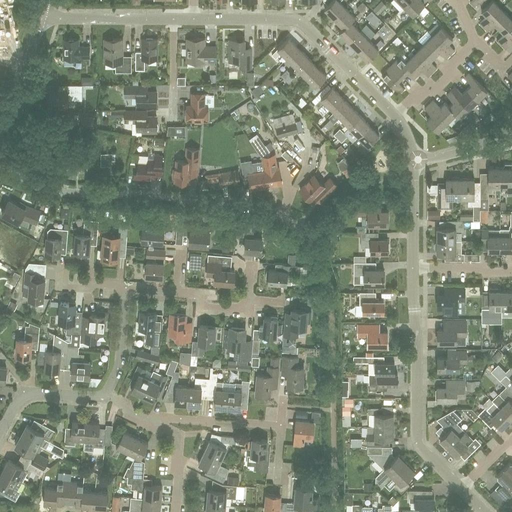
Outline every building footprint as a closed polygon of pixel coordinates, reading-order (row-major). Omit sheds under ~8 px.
[(333,19),(344,8),(339,3),(341,0),(333,0),(327,6),(324,9),(333,19)] [(410,0),(403,7),(412,16),(423,5),(418,1),(418,0),(410,0)] [(482,28),(501,10),(491,0),(480,11),(485,17),(478,24),(482,28)] [(491,0),(501,10),(505,5),(500,0),(491,0)] [(373,10),(377,15),(386,6),(381,1),(373,10)] [(356,8),(360,11),(365,6),(362,2),(356,8)] [(403,7),(399,3),(394,7),(398,11),(403,7)] [(342,28),(349,21),(353,17),(344,8),(333,19),(342,28)] [(498,30),(510,18),(501,10),(482,28),(487,32),(494,25),(498,30)] [(379,19),(371,12),(365,18),(368,21),(373,26),(379,19)] [(500,46),(511,33),(511,20),(510,18),(498,30),(503,34),(496,41),(500,46)] [(359,31),(349,21),(342,28),(338,32),(347,42),(359,31)] [(359,31),(368,40),(375,34),(365,24),(359,31)] [(427,33),(431,37),(441,28),(437,24),(427,33)] [(431,37),(450,55),(454,51),(447,44),(452,39),(441,28),(431,37)] [(357,51),(368,40),(359,31),(347,42),(357,51)] [(431,37),(427,33),(426,32),(418,41),(423,46),(431,37)] [(511,33),(500,46),(505,50),(511,43),(511,33)] [(298,47),(288,37),(278,47),(277,48),(278,49),(272,55),(276,58),(281,53),(287,58),(298,47)] [(445,60),(450,55),(431,37),(423,46),(434,57),(438,52),(445,60)] [(397,38),(392,43),(396,47),(401,42),(397,38)] [(89,46),(78,46),(78,39),(63,39),(63,46),(63,59),(78,59),(78,58),(89,58),(89,46)] [(131,56),(122,56),(122,39),(103,39),(103,62),(115,62),(115,72),(131,72),(131,56)] [(144,60),(156,60),(156,39),(142,39),(141,52),(135,52),(134,71),(144,71),(144,60)] [(216,47),(203,47),(204,39),(187,39),(187,55),(187,62),(203,62),(203,61),(215,61),(216,47)] [(239,69),(251,69),(251,65),(251,47),(244,47),(244,40),(228,40),(228,62),(239,62),(239,69)] [(368,40),(357,51),(367,61),(378,50),(384,44),(380,40),(373,46),(368,40)] [(429,62),(434,57),(423,46),(414,55),(432,73),(436,69),(429,62)] [(296,68),(307,57),(298,47),(287,58),(291,62),(289,64),(291,66),(292,64),(296,68)] [(402,54),(399,57),(405,64),(408,60),(402,54)] [(428,77),(432,73),(414,55),(408,60),(405,64),(416,75),(420,70),(428,77)] [(300,75),(302,73),(305,77),(317,66),(307,57),(296,68),(300,71),(298,73),(300,75)] [(416,75),(405,64),(399,57),(390,66),(401,78),(406,73),(413,80),(417,76),(415,75),(416,75)] [(317,66),(305,77),(310,82),(309,84),(305,88),(309,92),(311,91),(317,85),(326,76),(317,66)] [(398,80),(401,78),(390,66),(381,75),(397,91),(399,94),(403,90),(396,83),(398,80)] [(284,79),(290,73),(286,69),(280,75),(284,79)] [(290,73),(284,79),(288,83),(294,77),(290,73)] [(466,90),(477,101),(486,92),(468,74),(463,78),(470,85),(466,90)] [(82,76),(82,84),(93,83),(92,76),(82,76)] [(58,83),(58,93),(66,93),(66,85),(80,86),(81,86),(81,83),(58,83)] [(315,104),(332,87),(329,83),(311,100),(315,104)] [(250,88),(255,96),(264,91),(259,84),(257,84),(250,88)] [(81,86),(80,86),(66,85),(66,93),(58,93),(47,93),(47,107),(66,107),(67,101),(72,101),(72,99),(81,99),(81,86)] [(317,85),(311,91),(314,94),(320,88),(317,85)] [(149,106),(149,105),(155,105),(155,98),(156,98),(156,92),(147,92),(148,87),(124,86),(124,88),(124,98),(136,98),(136,105),(143,105),(144,106),(145,107),(146,107),(148,107),(149,106)] [(332,87),(315,104),(318,107),(319,108),(325,103),(330,108),(342,96),(338,93),(332,87)] [(477,101),(466,90),(461,94),(454,87),(450,91),(468,110),(477,101)] [(459,119),(468,110),(450,91),(445,96),(453,103),(448,108),(455,115),(459,119)] [(207,106),(204,106),(204,94),(191,94),(191,106),(186,106),(186,120),(207,121),(207,106)] [(204,106),(207,106),(214,106),(214,94),(204,94),(204,106)] [(302,106),(306,102),(301,96),(296,101),(302,106)] [(333,111),(339,118),(351,106),(342,96),(330,108),(333,111)] [(455,115),(448,108),(444,103),(439,108),(432,101),(427,105),(446,124),(455,115)] [(319,108),(318,107),(317,109),(323,115),(330,108),(325,103),(319,108)] [(437,133),(446,124),(427,105),(423,109),(430,117),(426,120),(425,121),(437,133)] [(349,127),(360,116),(351,106),(339,118),(343,121),(342,123),(344,124),(345,123),(349,127)] [(231,112),(235,119),(239,117),(239,112),(237,108),(231,112)] [(124,117),(124,123),(136,123),(136,130),(142,130),(142,132),(143,133),(148,133),(149,132),(149,130),(154,130),(156,130),(157,129),(157,124),(156,123),(156,117),(147,117),(147,113),(147,111),(136,111),(124,111),(124,116),(124,117)] [(328,116),(330,118),(321,127),(325,131),(339,118),(333,111),(328,116)] [(298,132),(295,121),(293,112),(273,118),(278,137),(298,132)] [(370,125),(360,116),(349,127),(343,132),(347,136),(353,142),(358,137),(370,125)] [(79,123),(78,126),(93,127),(94,119),(79,117),(79,123)] [(167,134),(185,134),(185,125),(177,125),(168,125),(167,134)] [(358,137),(353,142),(362,152),(369,145),(379,135),(374,130),(370,125),(358,137)] [(337,138),(343,132),(339,128),(333,134),(337,138)] [(259,153),(261,160),(265,187),(280,184),(278,168),(276,169),(275,161),(273,152),(271,153),(257,132),(249,138),(259,153)] [(343,132),(337,138),(341,142),(347,136),(343,132)] [(209,167),(208,183),(218,183),(218,184),(220,184),(220,183),(224,184),(224,185),(227,185),(227,184),(232,185),(232,182),(233,170),(239,169),(235,143),(228,144),(226,168),(219,167),(209,167)] [(340,144),(336,149),(341,154),(345,149),(340,144)] [(369,145),(362,152),(365,155),(372,148),(369,145)] [(175,170),(173,170),(173,178),(175,178),(174,182),(188,183),(189,175),(197,175),(198,166),(199,149),(186,148),(185,161),(176,161),(175,170)] [(292,158),(284,150),(281,153),(287,159),(292,158)] [(127,173),(133,174),(135,172),(136,172),(138,155),(138,152),(131,151),(127,173)] [(354,151),(346,159),(353,166),(361,159),(354,151)] [(86,152),(80,152),(67,152),(67,171),(86,171),(86,152)] [(162,156),(154,156),(155,153),(148,152),(148,156),(138,155),(136,172),(135,172),(133,174),(133,177),(135,179),(137,179),(140,177),(140,176),(147,176),(148,178),(150,177),(151,178),(152,179),(154,179),(154,175),(162,175),(163,165),(161,165),(162,156)] [(115,167),(115,164),(115,154),(100,154),(100,167),(112,167),(115,167)] [(356,173),(353,166),(346,159),(343,156),(337,162),(340,170),(343,169),(346,177),(356,173)] [(265,187),(261,160),(252,162),(251,159),(241,161),(243,174),(247,173),(250,190),(265,187)] [(511,175),(511,176),(511,167),(511,164),(504,164),(503,168),(499,168),(499,186),(507,186),(507,196),(511,195),(511,175)] [(499,186),(499,168),(488,168),(488,172),(487,176),(480,176),(480,181),(480,185),(479,185),(479,199),(488,199),(488,193),(493,193),(493,190),(499,190),(499,186)] [(310,201),(314,197),(319,202),(335,186),(329,179),(322,185),(312,175),(297,189),(310,201)] [(452,198),(459,198),(459,179),(459,177),(448,177),(448,179),(446,179),(446,180),(446,186),(440,186),(440,208),(452,208),(452,198)] [(479,185),(473,185),(473,181),(473,179),(459,179),(459,198),(467,198),(467,206),(473,206),(473,213),(473,221),(479,221),(479,210),(479,199),(479,185)] [(446,186),(446,180),(437,180),(437,183),(437,193),(437,208),(440,208),(440,186),(446,186)] [(426,193),(437,193),(437,183),(426,184),(426,193)] [(479,210),(487,210),(488,199),(479,199),(479,210)] [(21,217),(35,223),(39,212),(27,207),(20,203),(19,206),(9,200),(5,208),(2,214),(18,223),(21,217)] [(388,211),(381,211),(381,205),(368,205),(358,205),(357,216),(368,216),(368,226),(388,227),(388,211)] [(511,209),(510,210),(510,230),(499,230),(499,251),(511,251),(511,249),(511,243),(511,242),(511,209)] [(479,210),(479,221),(488,221),(487,210),(479,210)] [(437,211),(427,211),(427,221),(429,221),(437,221),(437,211)] [(177,223),(175,243),(183,243),(183,235),(184,214),(169,213),(168,222),(177,223)] [(469,221),(473,221),(473,213),(460,213),(460,221),(463,221),(469,221)] [(184,214),(183,235),(190,236),(189,244),(208,246),(209,231),(195,230),(195,227),(199,227),(200,215),(184,214)] [(236,218),(220,216),(219,227),(235,228),(236,221),(236,218)] [(74,247),(74,252),(89,253),(90,244),(90,235),(97,236),(97,234),(99,221),(92,221),(91,228),(84,227),(83,234),(75,233),(74,247)] [(246,238),(245,251),(254,252),(261,253),(262,239),(251,238),(252,222),(236,221),(235,228),(235,237),(246,238)] [(455,233),(463,233),(463,221),(460,221),(451,221),(451,228),(439,228),(437,228),(436,241),(455,241),(455,233)] [(99,258),(118,260),(118,256),(119,245),(126,246),(128,226),(119,225),(118,236),(104,235),(102,250),(100,250),(99,258)] [(162,244),(164,229),(142,227),(141,242),(162,244)] [(0,228),(0,241),(7,245),(11,239),(17,241),(25,245),(28,239),(9,228),(7,232),(3,230),(0,228)] [(45,254),(59,255),(60,253),(66,253),(66,247),(67,230),(50,229),(47,231),(46,238),(45,254)] [(499,252),(499,251),(499,230),(481,230),(481,242),(487,242),(487,250),(487,251),(491,251),(491,252),(492,253),(498,254),(499,252)] [(368,233),(354,233),(354,237),(360,237),(360,248),(370,248),(370,254),(388,254),(388,240),(378,240),(378,233),(368,233)] [(0,241),(0,259),(13,267),(16,261),(8,256),(3,252),(7,245),(0,241)] [(450,261),(463,261),(463,252),(463,247),(455,247),(455,241),(436,241),(436,243),(435,243),(434,244),(434,249),(435,250),(436,250),(436,254),(444,254),(450,254),(450,261)] [(134,247),(126,246),(125,254),(134,255),(134,247)] [(146,262),(145,277),(145,279),(154,280),(154,278),(162,279),(164,261),(165,250),(165,249),(146,247),(145,257),(155,257),(155,262),(146,262)] [(463,252),(463,261),(479,261),(479,252),(463,252)] [(190,253),(189,268),(200,269),(201,253),(190,253)] [(208,255),(207,270),(206,277),(215,277),(214,283),(221,284),(233,285),(234,271),(230,271),(220,270),(222,256),(208,255)] [(220,270),(230,271),(232,257),(222,256),(220,270)] [(373,293),(373,283),(383,283),(383,277),(383,270),(375,270),(366,270),(366,262),(353,262),(353,283),(368,283),(368,293),(373,293)] [(25,269),(23,295),(28,295),(28,299),(43,300),(43,298),(45,280),(46,264),(29,263),(26,268),(25,269)] [(308,267),(294,265),(287,265),(275,264),(275,270),(269,270),(266,270),(266,278),(268,278),(268,283),(287,285),(291,285),(292,272),(307,273),(308,267)] [(22,274),(14,270),(8,282),(16,285),(22,274)] [(481,323),(501,323),(501,317),(501,291),(498,291),(498,288),(489,288),(489,290),(489,302),(481,302),(481,318),(481,323)] [(452,289),(452,295),(443,295),(437,295),(437,308),(443,308),(443,315),(449,316),(456,316),(456,301),(464,301),(464,289),(452,289)] [(511,291),(501,291),(501,317),(511,316),(511,291)] [(375,293),(373,293),(368,293),(359,293),(359,305),(359,306),(363,306),(363,313),(368,313),(368,316),(375,316),(375,313),(380,313),(383,313),(383,301),(375,301),(375,293)] [(17,303),(10,300),(7,307),(14,311),(17,303)] [(68,345),(79,346),(81,326),(82,313),(74,312),(75,304),(69,304),(69,303),(60,303),(59,323),(67,324),(66,334),(71,335),(71,342),(68,342),(68,345)] [(293,309),(292,312),(285,312),(284,323),(283,335),(287,336),(299,336),(299,328),(306,328),(306,322),(310,322),(311,312),(307,312),(307,308),(301,308),(300,310),(293,309)] [(151,343),(161,344),(162,328),(163,318),(155,317),(156,313),(156,312),(140,311),(140,321),(139,328),(147,329),(146,337),(150,337),(150,343),(151,343)] [(84,315),(83,326),(82,341),(96,342),(96,332),(103,333),(104,320),(107,320),(108,314),(97,313),(97,316),(84,315)] [(192,335),(191,335),(192,323),(185,322),(186,315),(171,313),(169,329),(169,333),(175,334),(175,340),(191,342),(192,335)] [(276,337),(277,332),(281,333),(282,323),(277,323),(278,318),(264,317),(264,322),(260,322),(260,329),(259,336),(276,337)] [(465,336),(465,321),(443,321),(443,330),(437,330),(437,343),(444,343),(444,345),(457,345),(457,336),(465,336)] [(39,334),(39,326),(29,322),(29,326),(25,326),(25,333),(24,339),(17,339),(16,356),(30,357),(31,348),(31,341),(38,342),(39,334)] [(191,352),(191,355),(197,355),(203,356),(204,343),(214,344),(215,327),(200,325),(199,341),(192,340),(191,352)] [(367,336),(367,347),(387,347),(387,332),(379,332),(370,332),(370,325),(357,325),(357,336),(367,336)] [(224,329),(222,347),(228,347),(228,348),(236,349),(235,359),(240,359),(246,360),(249,360),(250,341),(244,341),(245,329),(230,328),(230,329),(224,329)] [(66,362),(68,345),(68,342),(54,335),(53,352),(47,351),(47,352),(39,351),(37,363),(45,364),(45,370),(53,371),(58,371),(59,368),(59,362),(66,362)] [(287,336),(283,335),(282,346),(296,347),(296,342),(294,339),(289,339),(288,342),(286,342),(287,336)] [(457,336),(457,345),(465,345),(465,336),(457,336)] [(160,356),(161,344),(151,343),(151,354),(160,356)] [(90,378),(91,361),(84,361),(84,353),(79,353),(79,346),(68,345),(66,362),(72,363),(72,369),(71,376),(77,377),(90,378)] [(135,357),(144,359),(157,363),(160,356),(151,354),(146,352),(137,350),(135,357)] [(448,351),(448,357),(437,357),(437,371),(446,371),(458,371),(458,363),(465,363),(465,350),(457,351),(448,351)] [(498,350),(492,357),(497,362),(503,355),(498,350)] [(191,352),(180,351),(179,362),(190,365),(191,355),(191,352)] [(258,356),(251,356),(251,365),(259,365),(259,357),(258,356)] [(394,361),(384,361),(384,356),(373,356),(366,356),(353,356),(353,362),(368,362),(368,373),(394,373),(394,363),(394,361)] [(283,359),(282,375),(288,375),(287,386),(302,387),(304,367),(297,367),(298,358),(283,357),(283,359)] [(221,364),(221,359),(216,358),(212,361),(212,367),(213,367),(220,367),(221,364)] [(270,366),(279,367),(280,358),(271,358),(270,366)] [(178,362),(171,360),(166,373),(172,376),(175,370),(178,362)] [(228,361),(227,368),(230,368),(250,370),(251,365),(237,364),(237,361),(228,361)] [(511,365),(506,372),(498,364),(490,372),(505,387),(509,390),(511,387),(511,365)] [(134,383),(131,390),(142,395),(153,371),(139,365),(135,373),(132,379),(131,382),(134,383)] [(270,396),(270,388),(277,388),(279,367),(270,366),(268,366),(267,376),(257,375),(256,390),(255,395),(270,396)] [(217,373),(213,373),(213,367),(212,367),(211,367),(210,367),(209,379),(208,398),(215,399),(214,407),(215,407),(215,409),(215,410),(222,411),(223,410),(223,408),(227,408),(229,382),(216,382),(217,373)] [(153,371),(142,395),(152,400),(155,393),(159,395),(163,386),(165,381),(167,376),(160,373),(153,370),(153,371)] [(187,405),(189,387),(177,386),(179,370),(175,370),(172,376),(166,391),(175,392),(174,402),(174,404),(187,405)] [(397,373),(394,373),(368,373),(368,390),(376,390),(376,385),(387,385),(397,385),(397,373)] [(101,378),(90,378),(89,385),(97,386),(101,378)] [(208,398),(209,379),(195,378),(194,387),(189,387),(187,405),(200,406),(201,398),(208,398)] [(249,390),(249,385),(249,381),(242,381),(242,383),(229,382),(227,408),(231,409),(230,411),(231,412),(237,412),(238,412),(238,409),(239,409),(240,398),(248,398),(249,390)] [(436,388),(436,399),(427,399),(427,406),(437,406),(437,400),(455,401),(455,392),(464,392),(464,381),(446,381),(445,388),(436,388)] [(466,381),(466,390),(475,390),(475,386),(479,386),(481,381),(466,381)] [(511,397),(511,393),(509,390),(505,387),(491,401),(493,403),(510,419),(511,417),(511,403),(509,400),(511,397)] [(175,392),(166,391),(163,401),(174,402),(175,392)] [(248,398),(240,398),(239,409),(247,410),(247,406),(248,398)] [(353,406),(353,398),(345,398),(341,398),(342,425),(351,425),(350,406),(353,406)] [(481,405),(484,408),(486,410),(493,403),(491,401),(488,398),(481,405)] [(500,429),(510,419),(493,403),(486,410),(484,408),(477,415),(478,417),(485,424),(490,419),(495,423),(500,429)] [(381,406),(381,408),(382,415),(393,415),(393,406),(381,406)] [(369,427),(393,427),(393,415),(382,415),(381,408),(367,409),(367,415),(369,415),(369,427)] [(447,448),(464,431),(457,424),(462,419),(453,410),(436,420),(442,426),(441,427),(446,432),(441,437),(438,440),(447,448)] [(477,415),(471,410),(462,410),(472,420),(477,415)] [(312,440),(313,422),(320,423),(320,412),(312,411),(311,421),(295,420),(295,429),(293,445),(303,446),(304,439),(312,440)] [(490,419),(485,424),(490,428),(495,423),(490,419)] [(38,431),(42,424),(34,420),(30,427),(38,431)] [(86,422),(72,421),(72,427),(72,431),(65,431),(64,445),(74,445),(75,439),(84,440),(85,440),(86,422)] [(104,448),(104,445),(105,431),(98,431),(99,427),(99,423),(86,422),(85,440),(84,440),(83,450),(93,451),(94,447),(104,448)] [(27,425),(21,435),(39,445),(46,449),(50,442),(55,431),(42,424),(38,431),(30,427),(27,425)] [(389,444),(389,438),(393,438),(393,427),(369,427),(367,427),(367,438),(367,445),(389,444)] [(446,432),(441,427),(436,432),(441,437),(446,432)] [(128,453),(136,437),(123,431),(117,445),(111,442),(112,432),(105,431),(104,445),(111,446),(110,456),(117,459),(121,450),(128,453)] [(474,438),(473,439),(464,431),(447,448),(455,457),(459,453),(465,447),(471,453),(480,444),(474,438)] [(211,433),(209,441),(226,449),(228,443),(220,443),(221,435),(211,433)] [(17,437),(14,443),(16,444),(15,446),(23,451),(33,456),(35,452),(39,445),(21,435),(19,438),(17,437)] [(235,444),(236,437),(221,435),(220,443),(228,443),(235,444)] [(148,443),(136,437),(128,453),(135,456),(130,468),(128,467),(124,476),(128,477),(128,478),(131,478),(143,479),(144,463),(140,460),(148,443)] [(236,437),(235,444),(245,447),(245,438),(236,437)] [(252,438),(251,457),(256,457),(255,471),(267,472),(267,463),(268,455),(266,454),(267,440),(252,438)] [(361,438),(351,438),(351,447),(361,447),(361,438)] [(204,452),(221,461),(226,449),(209,441),(204,452)] [(50,442),(46,449),(63,458),(64,449),(50,442)] [(368,454),(375,460),(375,456),(391,456),(394,459),(396,457),(392,454),(392,447),(382,447),(382,454),(368,454)] [(465,447),(459,453),(464,459),(471,453),(465,447)] [(33,456),(23,451),(16,464),(26,470),(27,469),(30,463),(33,456)] [(33,456),(30,463),(37,468),(45,472),(45,471),(50,468),(45,465),(48,460),(35,452),(33,456)] [(219,464),(221,461),(204,452),(198,464),(207,468),(212,471),(210,476),(223,483),(229,469),(219,464)] [(392,477),(406,463),(398,455),(396,457),(394,459),(391,456),(375,456),(375,460),(383,468),(375,477),(375,483),(380,489),(384,485),(392,477)] [(8,460),(2,471),(22,482),(28,471),(26,470),(16,464),(8,460)] [(30,463),(27,469),(34,473),(39,475),(38,477),(43,480),(45,472),(37,468),(30,463)] [(406,463),(392,477),(396,482),(393,485),(393,486),(401,493),(405,489),(409,485),(405,481),(415,471),(406,463)] [(511,463),(511,464),(508,464),(502,470),(511,479),(511,463)] [(511,490),(510,489),(511,487),(511,479),(502,470),(496,476),(497,479),(500,483),(494,490),(505,501),(511,494),(511,490)] [(2,471),(0,474),(0,483),(0,484),(7,488),(3,495),(15,501),(20,492),(17,491),(22,482),(2,471)] [(58,472),(57,481),(71,482),(71,473),(58,472)] [(239,477),(228,476),(227,485),(237,486),(238,486),(239,477)] [(389,490),(393,486),(393,485),(396,482),(392,477),(384,485),(389,490)] [(143,479),(131,478),(128,478),(127,484),(134,485),(134,491),(144,492),(143,498),(143,499),(160,501),(162,487),(152,486),(142,485),(143,479)] [(207,504),(224,506),(225,498),(236,499),(237,486),(227,485),(222,485),(213,480),(212,490),(209,490),(207,504)] [(69,498),(71,482),(57,481),(57,489),(56,507),(62,507),(63,498),(69,498)] [(82,491),(83,483),(71,482),(69,498),(76,499),(75,509),(81,509),(81,507),(82,491)] [(372,482),(363,483),(363,491),(372,491),(372,482)] [(237,486),(236,499),(243,500),(244,486),(241,486),(238,486),(237,486)] [(55,511),(56,507),(57,489),(45,488),(45,491),(41,491),(40,496),(40,498),(44,498),(44,504),(50,504),(49,511),(55,511)] [(287,503),(286,511),(285,511),(296,511),(297,507),(319,509),(319,505),(320,499),(311,498),(312,489),(296,488),(295,504),(287,503)] [(417,510),(434,510),(434,497),(432,497),(422,497),(422,490),(409,490),(409,498),(416,498),(416,503),(416,510),(417,510)] [(505,501),(494,490),(489,494),(501,506),(505,501)] [(93,511),(95,492),(82,491),(81,507),(88,508),(87,511),(93,511)] [(95,492),(93,511),(99,511),(99,509),(106,509),(108,493),(95,492)] [(344,505),(351,505),(353,505),(352,494),(344,494),(344,505)] [(285,511),(286,511),(279,510),(279,502),(280,497),(266,495),(265,507),(264,511),(285,511)] [(40,496),(33,496),(32,506),(40,506),(40,498),(40,496)] [(118,511),(120,497),(113,496),(112,510),(111,511),(118,511)] [(387,501),(392,505),(397,500),(392,496),(387,501)] [(143,499),(143,498),(130,497),(129,511),(125,511),(124,511),(159,511),(160,501),(143,499)]
